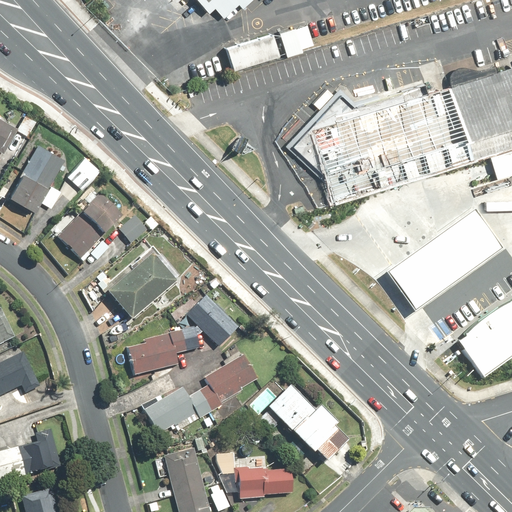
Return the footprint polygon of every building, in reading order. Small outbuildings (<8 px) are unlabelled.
[(202,0),(209,7),(212,4),(224,16),(239,2),(240,7),(247,0),(202,0)] [(304,26),(278,33),(284,55),(310,48),(304,26)] [(272,37),(228,46),(233,72),(277,63),(272,37)] [(324,172),(332,203),(511,145),(511,64),(364,112),(339,86),(289,140),(324,172)] [(0,154),(16,123),(0,114),(0,154)] [(5,196),(34,214),(64,166),(35,148),(5,196)] [(86,155),(67,177),(80,189),(100,167),(86,155)] [(77,257),(106,225),(84,205),(55,237),(77,257)] [(410,308),(493,247),(466,210),(382,271),(410,308)] [(115,230),(129,244),(143,230),(129,216),(115,230)] [(152,216),(145,223),(153,232),(160,226),(152,216)] [(111,248),(103,241),(90,255),(98,262),(111,248)] [(167,284),(145,260),(102,299),(125,323),(167,284)] [(210,288),(186,312),(219,346),(243,322),(210,288)] [(455,336),(483,374),(511,353),(511,296),(511,295),(455,336)] [(0,309),(0,344),(14,338),(0,309)] [(194,324),(126,343),(135,375),(181,362),(178,352),(200,346),(194,324)] [(42,386),(25,349),(0,360),(0,395),(23,385),(26,393),(42,386)] [(185,384),(144,407),(159,435),(199,413),(202,419),(230,404),(227,399),(262,379),(246,351),(205,373),(210,383),(191,394),(185,384)] [(290,385),(268,406),(310,451),(315,448),(325,459),(344,441),(330,426),(333,423),(317,407),(314,411),(290,385)] [(13,437),(0,440),(0,482),(63,465),(53,426),(35,431),(37,439),(15,445),(13,437)] [(211,435),(204,439),(210,453),(218,450),(211,435)] [(211,511),(195,445),(164,453),(178,511),(211,511)] [(295,464),(239,466),(240,496),(295,494),(295,464)] [(332,480),(327,474),(315,485),(320,491),(332,480)] [(220,484),(208,489),(217,511),(222,511),(231,508),(220,484)] [(60,511),(54,485),(21,494),(26,511),(60,511)] [(432,511),(421,500),(408,511),(432,511)]
